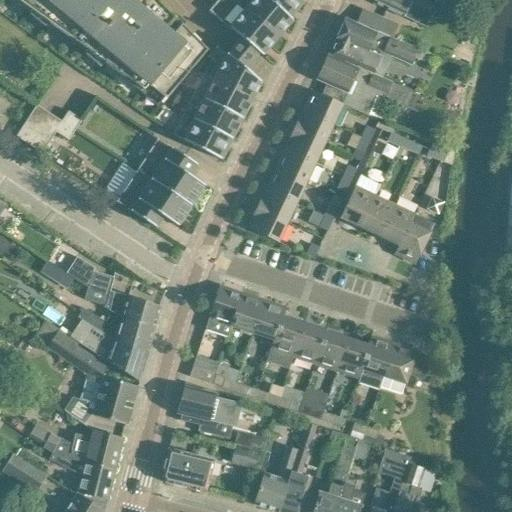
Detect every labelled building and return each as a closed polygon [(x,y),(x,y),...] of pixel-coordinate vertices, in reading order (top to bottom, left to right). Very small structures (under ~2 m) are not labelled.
[(31,0),(35,3),(30,10),(32,11),(37,5),(53,18),(48,23),(69,38),(75,30),(91,43),(86,50),(87,51),(93,45),(108,58),(104,63),(125,78),(131,70),(147,83),(142,89),(143,91),(149,84),(164,98),(160,103),(162,104),(208,50),(182,24),(180,26),(174,20),(176,18),(157,0),(31,0)] [(290,18),(289,18),(267,0),(241,0),(238,4),(277,38),(292,20),(290,18)] [(304,0),(267,0),(289,18),(290,18),(304,0)] [(427,16),(433,19),(440,4),(431,0),(373,0),(376,1),(404,15),(409,4),(428,13),(427,16)] [(466,8),(469,0),(452,0),(452,1),(466,8)] [(262,56),(277,38),(238,4),(222,23),(262,56)] [(363,9),(356,24),(391,38),(397,26),(381,18),(363,9)] [(335,42),(329,55),(381,77),(391,56),(410,65),(417,51),(391,39),(391,38),(356,24),(345,18),(334,42),(335,42)] [(217,45),(206,58),(207,58),(208,57),(211,59),(204,73),(210,76),(209,76),(252,98),(261,82),(217,45)] [(328,55),(316,80),(334,89),(345,94),(341,104),(342,105),(367,115),(376,96),(412,108),(418,95),(390,84),(391,82),(381,78),(381,77),(329,55),(328,55)] [(209,76),(210,76),(204,73),(193,94),(242,119),(252,98),(209,76)] [(342,105),(341,104),(311,90),(302,110),(333,125),(342,105)] [(232,139),(242,119),(193,94),(183,114),(232,139)] [(36,106),(16,136),(42,154),(56,133),(68,141),(82,120),(68,112),(61,122),(36,106)] [(324,144),(333,125),(302,110),(293,130),(324,144)] [(221,160),(232,139),(183,114),(173,134),(178,138),(221,160)] [(369,142),(374,130),(366,127),(361,138),(369,142)] [(314,164),(324,144),(293,130),(283,150),(314,164)] [(390,134),(387,141),(399,146),(402,138),(390,134)] [(364,153),(369,142),(361,138),(356,149),(364,153)] [(402,138),(399,146),(411,150),(414,143),(402,138)] [(197,165),(157,139),(136,170),(191,206),(204,186),(189,176),(197,165)] [(429,149),(425,157),(442,163),(447,151),(431,144),(429,149)] [(305,184),(314,164),(283,150),(274,169),(305,184)] [(342,178),(350,181),(356,170),(348,166),(342,178)] [(296,203),(305,184),(274,169),(265,188),(296,203)] [(191,206),(136,170),(116,202),(155,228),(163,217),(177,227),(191,206)] [(349,200),(340,218),(360,227),(376,195),(381,184),(361,174),(349,200)] [(345,192),(350,181),(342,178),(337,189),(345,192)] [(287,223),(296,203),(265,188),(256,208),(287,223)] [(332,220),(337,209),(342,200),(332,195),(323,216),(332,220)] [(376,195),(360,227),(380,237),(396,204),(376,195)] [(396,204),(380,237),(398,245),(410,222),(415,213),(396,204)] [(277,243),(287,223),(256,208),(246,228),(277,243)] [(327,231),(332,220),(323,216),(317,227),(327,231)] [(398,245),(394,254),(415,264),(423,246),(430,232),(410,222),(398,245)] [(0,255),(5,258),(13,246),(0,237),(0,255)] [(313,260),(319,248),(310,244),(305,256),(313,260)] [(76,257),(66,274),(69,275),(75,279),(88,287),(84,300),(105,306),(104,308),(121,318),(154,327),(160,307),(128,295),(128,296),(110,291),(114,278),(93,272),(94,268),(76,257)] [(48,262),(41,273),(68,290),(75,279),(69,275),(66,274),(58,268),(48,262)] [(232,326),(242,294),(219,286),(205,330),(228,337),(231,326),(232,326)] [(253,333),(263,301),(242,294),(232,326),(253,333)] [(282,317),(283,318),(286,308),(263,301),(253,333),(273,340),(274,340),(275,339),(282,317)] [(85,308),(78,318),(81,320),(115,342),(147,352),(154,327),(121,318),(120,322),(110,316),(106,322),(85,308)] [(304,324),(283,318),(282,317),(275,339),(274,340),(273,340),(270,349),(293,357),(304,324)] [(70,336),(70,337),(79,343),(83,345),(122,371),(139,382),(147,352),(115,342),(81,320),(70,336)] [(315,364),(326,332),(304,324),(293,357),(315,364)] [(59,330),(47,348),(66,361),(66,362),(86,375),(79,399),(94,403),(90,415),(107,420),(127,425),(138,387),(103,377),(106,366),(90,356),(76,347),(79,343),(59,330)] [(337,371),(347,339),(326,332),(315,364),(337,371)] [(382,376),(393,344),(371,337),(368,346),(360,369),(362,369),(359,378),(358,384),(378,390),(383,377),(382,376)] [(368,346),(347,339),(337,371),(359,378),(362,369),(360,369),(368,346)] [(405,384),(410,370),(416,351),(393,344),(382,376),(383,377),(405,384)] [(216,372),(212,371),(193,365),(189,377),(212,385),(216,372)] [(236,384),(225,380),(224,380),(226,376),(216,372),(212,385),(233,392),(236,384)] [(257,391),(248,388),(236,384),(233,392),(254,398),(257,391)] [(215,397),(203,394),(183,389),(178,412),(182,413),(180,421),(199,426),(198,432),(229,439),(232,426),(235,426),(241,406),(215,399),(215,397)] [(279,398),(268,395),(257,391),(254,398),(277,406),(279,398)] [(302,406),(291,402),(279,398),(277,406),(299,413),(302,406)] [(323,413),(311,409),(302,406),(299,413),(321,420),(323,413)] [(321,420),(332,424),(342,428),(348,412),(341,410),(338,418),(323,413),(321,420)] [(299,444),(309,447),(315,426),(306,423),(299,444)] [(363,434),(365,427),(355,423),(352,431),(363,434)] [(365,427),(363,434),(376,439),(378,431),(365,427)] [(67,444),(60,456),(68,460),(71,454),(85,461),(115,468),(122,439),(103,434),(93,432),(92,439),(75,435),(72,446),(67,444)] [(59,439),(49,459),(82,476),(78,492),(107,500),(115,468),(85,461),(71,454),(68,460),(60,456),(67,444),(59,439)] [(364,462),(368,447),(357,443),(355,449),(356,449),(353,459),(364,462)] [(300,474),(309,447),(299,444),(297,451),(277,511),(299,511),(307,490),(303,489),(307,477),(300,474)] [(356,449),(355,449),(343,445),(334,473),(337,474),(330,496),(318,493),(311,511),(335,511),(348,475),(346,475),(351,458),(353,459),(356,449)] [(275,511),(277,511),(297,451),(286,447),(277,478),(264,474),(254,505),(275,511)] [(164,482),(206,492),(213,461),(168,449),(161,477),(164,482)] [(234,449),(230,463),(254,469),(258,455),(234,449)] [(34,492),(44,477),(13,456),(3,471),(34,492)] [(369,511),(393,511),(400,492),(401,487),(402,483),(408,464),(384,457),(379,473),(396,478),(390,496),(376,492),(369,511)] [(408,464),(402,483),(418,488),(424,469),(408,464)] [(335,511),(358,511),(361,506),(349,503),(357,478),(348,475),(335,511)] [(400,492),(393,511),(415,511),(421,493),(411,490),(401,487),(400,492)] [(102,511),(76,494),(64,511),(102,511)]
